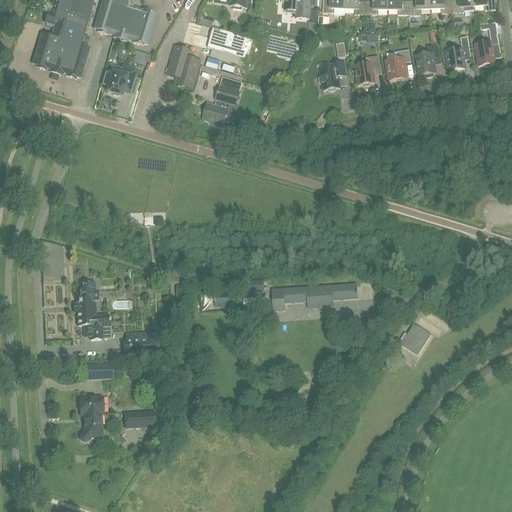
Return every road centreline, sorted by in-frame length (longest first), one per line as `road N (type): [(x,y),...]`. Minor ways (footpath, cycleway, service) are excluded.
road 1 (residential): [(511,244),(80,115)]
road 2 (residential): [(47,455),(35,238),(80,115)]
road 3 (residential): [(347,105),(510,78)]
